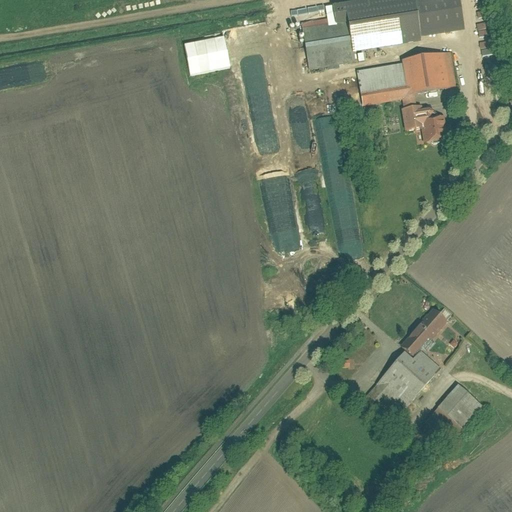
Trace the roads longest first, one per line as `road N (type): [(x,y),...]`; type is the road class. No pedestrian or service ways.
road 1 (unclassified): [(179,511),(511,130)]
road 2 (track): [(210,511),(322,388),(306,362)]
